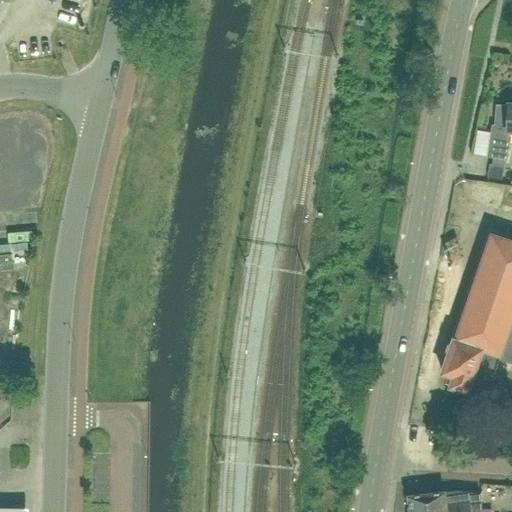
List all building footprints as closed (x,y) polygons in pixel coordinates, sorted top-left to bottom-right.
[(511,103),(508,104),(508,105),(495,104),(493,127),(497,127),(493,152),(505,154),(509,130),(511,130),(511,103)] [(511,199),(501,196),(452,338),(500,354),(511,358),(511,199)] [(0,247),(36,245),(36,233),(0,234),(0,247)] [(447,354),(441,371),(452,376),(449,385),(466,391),(475,366),(493,372),(500,354),(452,338),(452,340),(447,342),(445,349),(447,354)] [(511,487),(487,487),(487,497),(511,497),(511,487)] [(409,511),(460,511),(470,511),(481,510),(479,493),(457,490),(443,492),(443,491),(408,495),(409,511)]
